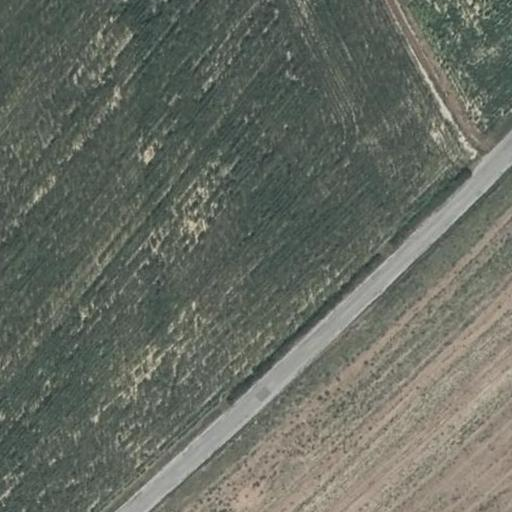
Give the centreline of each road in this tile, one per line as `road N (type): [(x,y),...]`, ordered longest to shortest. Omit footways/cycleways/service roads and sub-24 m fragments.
road 1 (unclassified): [(511,153),(133,511)]
road 2 (track): [(384,0),(472,191)]
